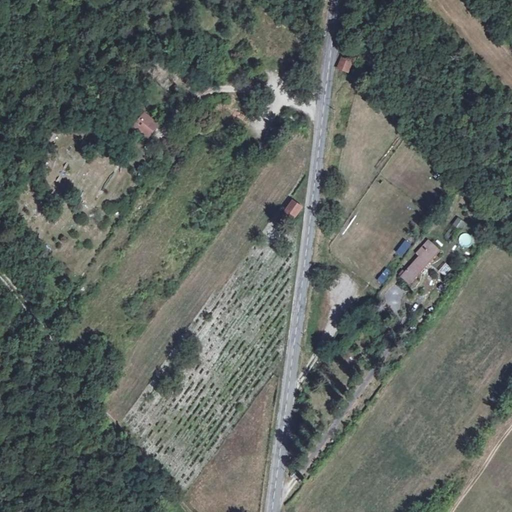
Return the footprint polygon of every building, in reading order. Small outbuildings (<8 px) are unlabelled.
[(342,57),(338,68),(348,72),(352,61),(342,57)] [(159,125),(146,115),(136,126),(149,137),(159,125)] [(286,211),(297,218),(302,211),(305,207),(302,206),(295,200),(286,211)] [(451,226),(460,230),(464,221),(456,217),(451,226)] [(420,255),(401,276),(410,285),(440,251),(428,240),(418,254),(420,255)] [(383,283),(390,272),(385,268),(378,279),(383,283)] [(78,331),(68,323),(62,331),(72,339),(78,331)]
